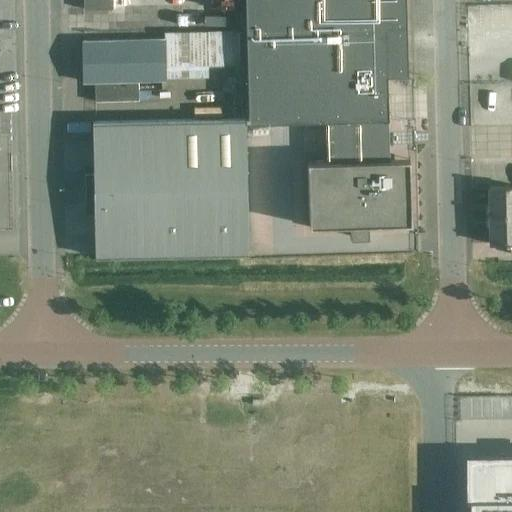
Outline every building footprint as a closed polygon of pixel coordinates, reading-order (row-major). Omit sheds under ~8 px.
[(84,0),(85,10),(114,9),(113,0),(84,0)] [(328,121),(389,119),(388,76),(408,75),(406,0),(246,0),(249,123),(328,121)] [(139,100),(138,81),(208,79),(208,67),(240,66),(239,31),(164,33),(164,40),(83,42),(84,82),(95,81),(96,101),(139,100)] [(86,187),(247,184),(245,119),(93,122),(94,173),(86,173),(86,187)] [(329,161),(390,159),(389,145),(393,144),(393,140),(389,141),(389,119),(328,121),(329,161)] [(390,159),(329,161),(309,162),(310,226),(350,225),(350,237),(369,237),(369,225),(412,223),(410,159),(390,159)] [(247,184),(86,187),(87,206),(95,206),(96,257),(248,254),(247,184)] [(511,187),(510,187),(510,186),(504,186),(504,187),(489,188),(490,216),(511,215),(511,187)] [(511,215),(490,216),(490,244),(506,244),(506,245),(511,245),(511,255),(511,254),(511,215)] [(470,459),(469,511),(511,511),(511,458),(470,459)]
